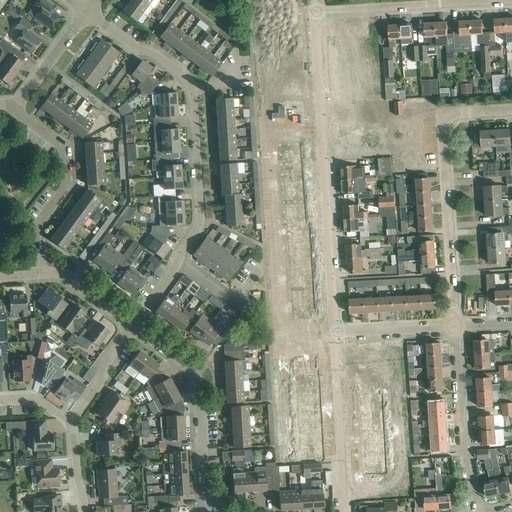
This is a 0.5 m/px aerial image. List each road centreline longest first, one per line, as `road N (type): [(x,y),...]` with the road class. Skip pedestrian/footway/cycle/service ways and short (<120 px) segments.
road 1 (residential): [(333,332),(313,11)]
road 2 (residential): [(177,262),(200,216),(190,83),(86,12)]
road 3 (residential): [(454,326),(443,121),(458,112),(511,109)]
road 4 (residential): [(221,511),(204,486),(197,382),(132,325)]
road 5 (residential): [(38,274),(35,231),(64,189),(64,153),(8,104)]
road 6 (residential): [(313,11),(503,0)]
road 7 (residential): [(475,511),(461,442),(454,326)]
road 8 (residential): [(343,511),(333,332)]
road 9 (residential): [(8,104),(22,99),(86,12)]
road 10 (residential): [(333,332),(454,326)]
